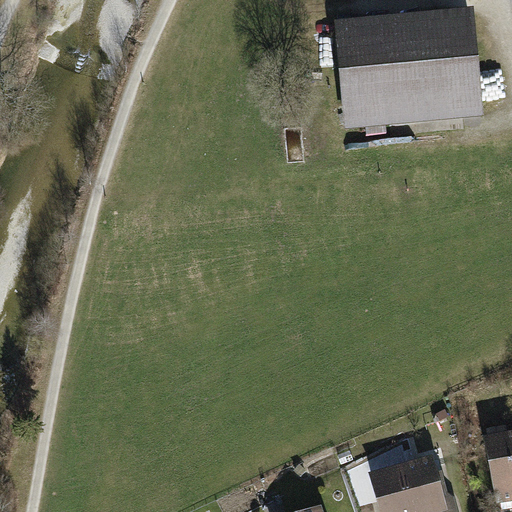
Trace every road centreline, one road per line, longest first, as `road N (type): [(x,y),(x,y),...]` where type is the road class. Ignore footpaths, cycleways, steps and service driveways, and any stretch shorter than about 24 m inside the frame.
road 1 (track): [(173,0),(94,215),(33,511)]
road 2 (track): [(275,0),(337,14),(472,0)]
